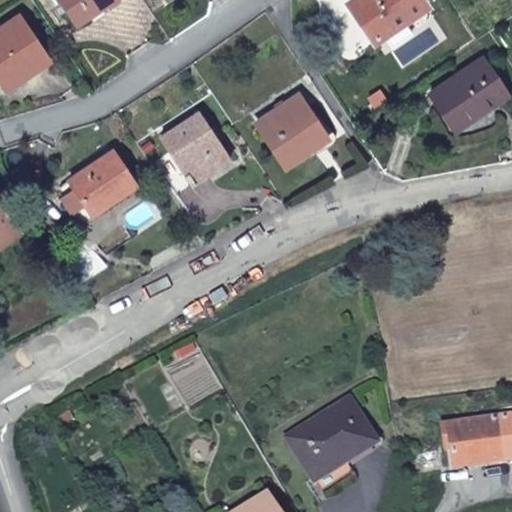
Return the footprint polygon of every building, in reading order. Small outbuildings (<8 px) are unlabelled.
[(61,0),(79,26),(117,0),(61,0)] [(427,9),(421,0),(355,0),(352,2),(377,40),(386,35),(406,22),(427,9)] [(52,62),(21,17),(0,31),(0,78),(8,91),(52,62)] [(406,22),(386,35),(394,48),(414,35),(406,22)] [(432,94),(447,117),(450,114),(456,123),(481,108),(485,113),(509,97),(484,60),(432,94)] [(329,139),(299,95),(257,124),(287,167),(329,139)] [(450,114),(447,117),(457,131),(485,113),(481,108),(456,123),(450,114)] [(231,161),(200,114),(162,138),(172,154),(158,163),(180,194),(231,161)] [(137,186),(114,153),(71,182),(93,215),(137,186)] [(0,246),(23,231),(0,196),(0,246)] [(317,480),(377,443),(353,402),(291,438),(317,480)] [(511,416),(445,426),(447,444),(452,443),(456,469),(511,460),(511,416)] [(277,511),(268,496),(241,511),(277,511)]
